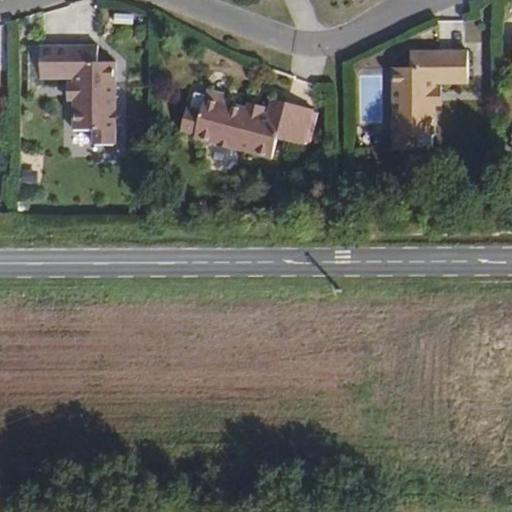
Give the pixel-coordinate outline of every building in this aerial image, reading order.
[(371,0),(352,0),(358,8),(371,0)] [(41,79),(41,43),(30,43),(30,78),(41,79)] [(99,64),(99,53),(81,53),(81,48),(41,48),(41,80),(73,80),(73,86),(78,86),(78,101),(74,101),(74,132),(76,132),(76,144),(95,144),(95,146),(118,145),(117,64),(99,64)] [(435,105),(435,89),(439,89),(439,83),(473,83),(473,50),(432,51),(432,56),(413,56),(413,68),(395,68),(395,150),(436,149),(437,135),(440,135),(439,105),(435,105)] [(78,101),(78,86),(73,86),(69,86),(69,102),(74,101),(78,101)] [(308,144),(316,108),(276,98),(272,112),(267,111),(266,115),(251,111),(252,108),(232,102),(233,96),(211,89),(210,96),(195,92),(183,131),(198,135),(197,137),(276,157),(282,138),(308,144)] [(444,105),(444,89),(439,89),(435,89),(435,105),(439,105),(444,105)] [(267,111),(268,108),(253,104),(252,108),(251,111),(266,115),(267,111)]
